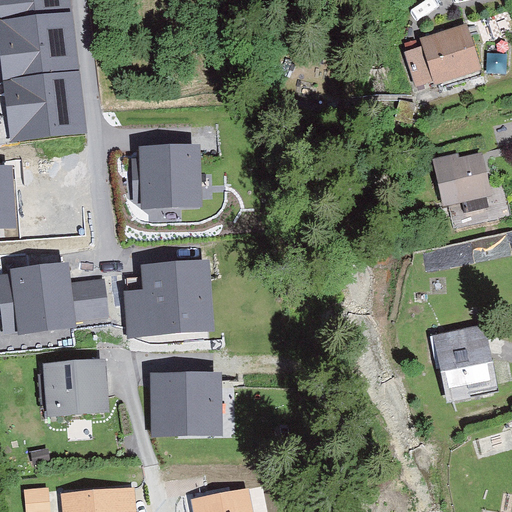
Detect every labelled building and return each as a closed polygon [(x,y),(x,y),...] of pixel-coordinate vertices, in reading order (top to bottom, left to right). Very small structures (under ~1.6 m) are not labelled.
[(70,0),(0,0),(0,20),(72,12),(70,0)] [(72,12),(0,20),(0,53),(4,79),(79,70),(72,12)] [(419,38),(422,46),(404,52),(415,87),(434,82),(435,85),(482,71),(467,23),(419,38)] [(79,70),(4,79),(11,142),(87,133),(79,70)] [(410,110),(409,110),(397,107),(392,125),(406,129),(410,112),(410,110)] [(202,143),(137,146),(138,157),(132,158),(134,202),(142,202),(142,211),(205,208),(202,143)] [(440,161),(449,198),(461,196),(465,210),(489,205),(478,158),(454,164),(452,158),(440,161)] [(13,165),(0,165),(0,231),(19,230),(13,165)] [(11,274),(0,275),(0,305),(3,331),(18,329),(19,335),(77,328),(77,322),(109,318),(104,278),(73,282),(70,261),(10,268),(11,274)] [(212,265),(142,271),(144,292),(125,293),(128,338),(217,331),(212,265)] [(445,359),(456,402),(504,388),(496,360),(489,362),(481,332),(433,345),(438,361),(445,359)] [(107,358),(43,364),(47,417),(111,412),(107,358)] [(221,375),(150,374),(149,437),(220,438),(221,375)] [(62,511),(137,511),(135,488),(61,493),(62,511)] [(253,511),(248,488),(193,499),(195,511),(253,511)] [(48,511),(47,492),(27,493),(28,511),(48,511)]
